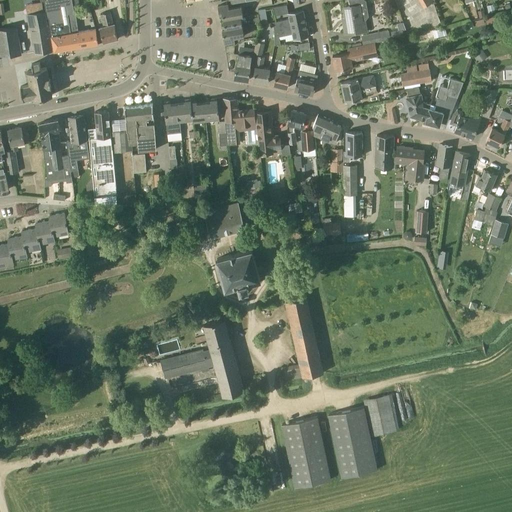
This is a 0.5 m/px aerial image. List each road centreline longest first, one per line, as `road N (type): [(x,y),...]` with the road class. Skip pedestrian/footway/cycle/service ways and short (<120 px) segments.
road 1 (track): [(511,344),(487,360),(0,471)]
road 2 (residential): [(330,112),(144,68)]
road 3 (unclassified): [(330,112),(446,137),(511,169)]
road 4 (tertiary): [(0,117),(124,90),(144,68)]
